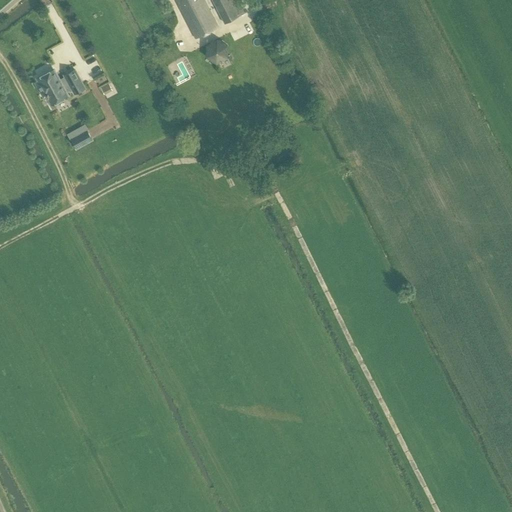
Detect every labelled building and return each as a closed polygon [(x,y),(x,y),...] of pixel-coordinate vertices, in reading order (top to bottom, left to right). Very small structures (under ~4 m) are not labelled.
[(176,0),(196,38),(217,27),(203,0),(176,0)] [(212,0),(224,23),(244,13),(237,0),(212,0)] [(217,39),(207,44),(206,57),(216,63),(227,58),(227,46),(217,39)] [(73,90),(83,84),(74,70),(64,75),(65,77),(59,80),(53,70),(38,78),(39,82),(37,83),(44,96),(46,95),(47,97),(48,97),(52,105),(68,96),(65,92),(72,88),(73,90)] [(101,88),(104,94),(112,89),(109,84),(101,88)] [(71,140),(76,148),(92,140),(87,131),(71,140)]
